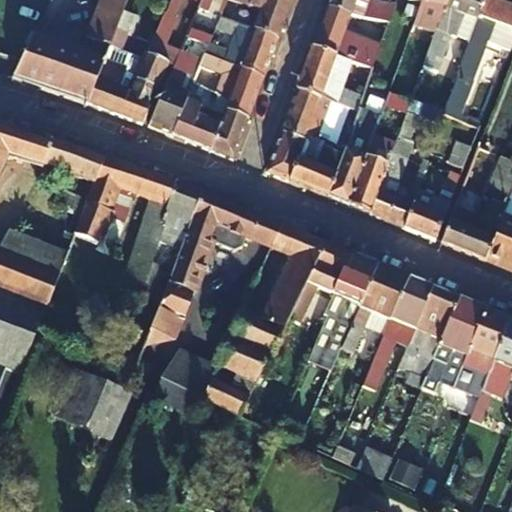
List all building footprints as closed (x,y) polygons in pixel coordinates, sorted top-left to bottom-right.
[(119,0),(97,0),(83,38),(108,48),(123,6),(125,2),(119,0)] [(179,0),(168,0),(144,55),(156,59),(175,18),(172,16),(179,0)] [(200,0),(198,5),(209,9),(213,0),(200,0)] [(231,0),(262,10),(255,29),(278,38),(291,0),(231,0)] [(389,21),(395,5),(371,0),(328,0),(326,6),(370,17),(389,21)] [(421,0),(429,2),(423,19),(426,21),(409,67),(420,72),(444,5),(445,0),(421,0)] [(485,0),(445,0),(444,5),(479,18),(485,0)] [(445,113),(451,116),(479,41),(509,53),(511,44),(511,6),(494,0),(485,0),(479,18),(445,113)] [(156,59),(144,55),(129,93),(116,88),(128,54),(119,50),(135,10),(123,6),(108,48),(86,104),(142,126),(164,62),(156,59)] [(311,48),(356,62),(360,49),(340,43),(346,25),(365,31),(370,17),(326,6),(311,48)] [(263,78),(278,38),(255,29),(219,16),(214,29),(237,38),(230,55),(207,45),(204,53),(263,78)] [(33,35),(12,80),(36,88),(86,104),(102,63),(73,52),(79,37),(59,29),(53,43),(33,35)] [(373,67),(356,62),(311,48),(296,90),(332,102),(345,107),(357,111),(363,95),(342,87),(348,70),(369,78),(373,67)] [(171,136),(187,93),(175,88),(188,57),(177,52),(167,77),(147,127),(171,136)] [(222,77),(215,92),(230,99),(226,109),(248,118),(263,78),(204,53),(192,81),(201,86),(207,71),(222,77)] [(348,206),(365,159),(356,155),(370,116),(369,115),(384,71),(373,67),(369,78),(363,95),(357,111),(344,150),(335,175),(327,198),(348,206)] [(188,93),(197,96),(201,86),(192,81),(188,93)] [(280,132),(303,141),(305,136),(319,141),(332,102),(296,90),(280,132)] [(210,151),(218,130),(199,123),(202,117),(209,102),(197,96),(188,93),(187,93),(171,136),(210,151)] [(365,159),(348,206),(370,215),(387,166),(375,161),(384,134),(382,132),(393,105),(407,109),(410,101),(389,95),(388,94),(365,159)] [(441,123),(445,113),(410,101),(407,109),(407,111),(417,115),(441,123)] [(357,111),(345,107),(331,145),(344,150),(357,111)] [(248,118),(226,109),(218,130),(210,151),(233,160),(248,118)] [(397,138),(406,141),(417,115),(407,111),(397,138)] [(50,143),(0,126),(0,363),(9,367),(20,371),(37,328),(59,273),(0,251),(0,177),(9,157),(38,166),(40,162),(95,180),(103,159),(51,139),(50,143)] [(266,173),(288,182),(303,141),(280,132),(266,173)] [(320,168),(328,144),(319,141),(305,136),(303,141),(288,182),(327,198),(335,175),(320,168)] [(406,141),(397,138),(391,155),(400,159),(406,141)] [(404,229),(413,205),(393,197),(404,160),(400,159),(391,155),(387,166),(370,215),(404,229)] [(484,260),(501,216),(511,186),(511,160),(501,155),(477,216),(456,207),(441,244),(484,262),(484,260)] [(174,186),(103,159),(95,180),(62,264),(139,295),(149,269),(111,254),(113,250),(96,243),(98,239),(103,241),(114,212),(111,210),(119,190),(134,194),(167,205),(174,186)] [(418,193),(413,205),(404,229),(435,241),(461,174),(430,161),(426,173),(444,180),(437,199),(418,193)] [(174,186),(167,205),(161,221),(167,224),(161,239),(180,247),(199,196),(174,186)] [(135,367),(203,399),(212,379),(217,365),(242,310),(244,306),(211,295),(210,298),(199,294),(216,249),(230,255),(233,250),(240,253),(243,245),(267,254),(270,248),(280,226),(200,194),(199,196),(180,247),(135,367)] [(511,219),(501,216),(484,260),(511,271),(511,219)] [(259,318),(242,310),(217,365),(237,374),(231,388),(212,379),(203,399),(238,415),(282,329),(325,246),(326,244),(280,226),(270,248),(291,257),(259,318)] [(211,295),(244,306),(267,254),(243,245),(240,253),(233,250),(230,255),(216,249),(199,294),(210,298),(211,295)] [(325,246),(282,329),(289,333),(294,324),(297,325),(316,287),(333,293),(340,275),(344,276),(352,257),(325,246)] [(340,275),(333,293),(318,328),(334,335),(324,359),(335,363),(361,307),(379,267),(352,257),(344,276),(340,275)] [(379,267),(361,307),(391,320),(408,279),(379,267)] [(391,320),(372,364),(382,368),(394,339),(409,345),(416,328),(432,289),(408,279),(391,320)] [(432,289),(416,328),(441,339),(458,299),(432,289)] [(419,388),(421,389),(424,390),(437,362),(445,364),(452,351),(465,355),(485,311),(458,299),(441,339),(429,365),(419,388)] [(485,311),(465,355),(442,408),(452,412),(472,369),(487,374),(508,320),(485,311)] [(481,388),(500,396),(510,368),(511,363),(511,322),(508,320),(487,374),(481,388)] [(419,388),(429,365),(418,361),(409,383),(419,388)] [(0,391),(9,367),(0,363),(0,391)] [(511,363),(510,368),(500,396),(502,397),(511,375),(511,363)] [(217,365),(212,379),(231,388),(237,374),(217,365)] [(73,370),(30,466),(88,492),(131,395),(73,370)] [(305,429),(281,418),(275,432),(299,443),(305,429)] [(332,458),(349,466),(354,457),(336,448),(332,458)] [(383,482),(404,492),(408,482),(387,472),(383,482)]
